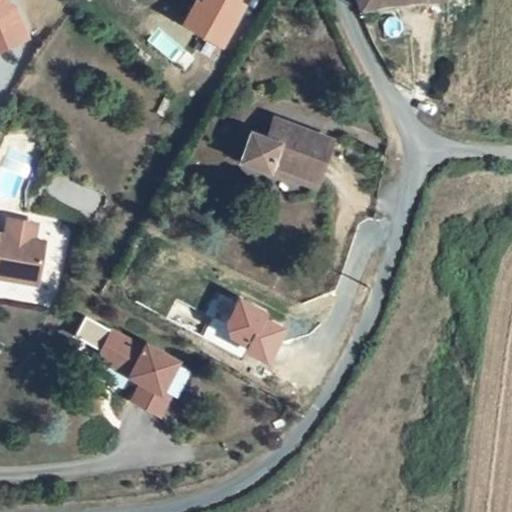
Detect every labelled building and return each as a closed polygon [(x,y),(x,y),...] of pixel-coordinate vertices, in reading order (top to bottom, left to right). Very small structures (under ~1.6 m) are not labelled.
[(11,5),(9,0),(0,0),(0,48),(29,37),(16,3),(11,5)] [(238,0),(192,0),(181,22),(221,44),(244,3),(238,0)] [(275,155),(320,174),(335,134),(282,112),(272,134),(255,126),(244,152),(271,163),(275,155)] [(271,163),(318,182),(320,174),(275,155),(271,163)] [(40,226),(10,221),(7,237),(36,243),(40,226)] [(0,270),(41,278),(47,245),(36,243),(7,237),(0,236),(0,270)] [(0,279),(40,287),(41,278),(0,270),(0,279)] [(264,311),(236,297),(223,323),(226,335),(243,344),(241,349),(265,361),(284,326),(262,315),(264,311)] [(125,367),(145,378),(140,385),(129,407),(158,423),(186,372),(149,353),(147,357),(113,338),(104,354),(107,366),(121,374),(125,367)] [(125,367),(121,374),(140,385),(145,378),(125,367)]
